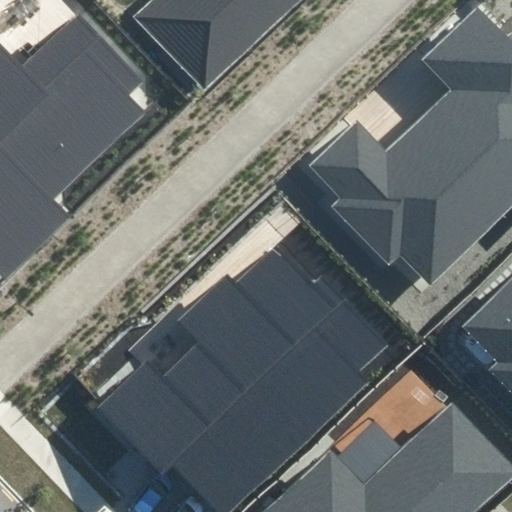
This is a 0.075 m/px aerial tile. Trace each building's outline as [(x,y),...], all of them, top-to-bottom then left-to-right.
[(155,0),(136,18),(199,83),(287,0),(155,0)] [(356,116),(307,166),(341,199),(334,207),(387,260),(396,251),(430,285),(511,203),(511,28),(483,0),(475,0),(418,58),(447,87),(387,147),(356,116)] [(47,200),(143,105),(130,92),(140,83),(78,20),(20,76),(0,56),(0,268),(58,212),(47,200)] [(358,372),(391,342),(348,296),(340,303),(281,238),(187,324),(205,344),(170,375),(153,358),(103,403),(165,472),(178,460),(225,511),(367,382),(358,372)] [(511,272),(458,327),(487,356),(477,366),(511,400),(511,272)] [(401,450),(370,418),(271,511),(476,511),(511,478),(511,450),(459,395),(401,450)]
